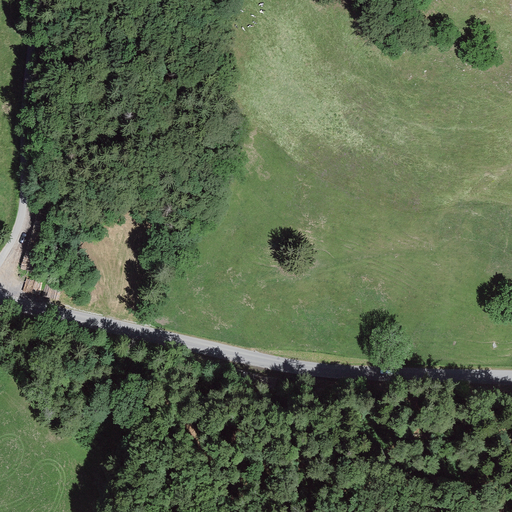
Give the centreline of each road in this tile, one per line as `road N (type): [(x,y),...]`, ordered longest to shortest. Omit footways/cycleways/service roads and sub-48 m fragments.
road 1 (tertiary): [(0,299),(287,366),(511,379)]
road 2 (unclassified): [(0,262),(22,216),(27,89),(41,0)]
